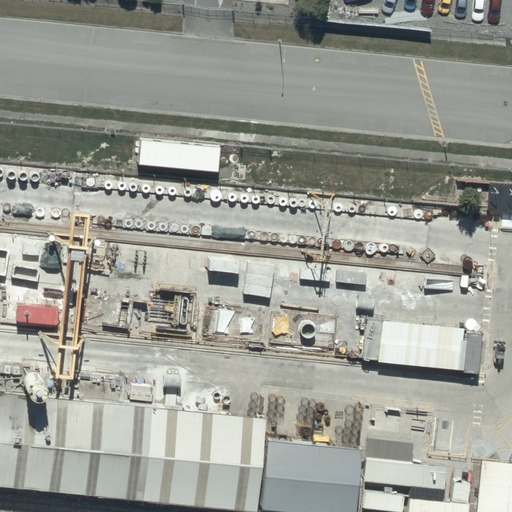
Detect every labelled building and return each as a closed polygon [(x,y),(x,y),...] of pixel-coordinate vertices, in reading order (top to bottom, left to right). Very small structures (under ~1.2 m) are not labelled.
[(17,383),(17,384),(17,385),(17,386),(18,387),(18,388),(19,389),(20,389),(20,390),(21,390),(21,391),(0,388),(0,482),(252,507),(261,414),(105,399),(107,383),(66,379),(64,395),(30,392),(30,391),(31,391),(32,390),(33,389),(34,389),(34,388),(35,387),(35,386),(35,385),(36,384),(36,383),(36,382),(36,381),(36,380),(35,379),(35,378),(34,377),(33,376),(32,375),(31,374),(30,374),(29,373),(28,373),(27,373),(26,373),(25,373),(24,373),(23,374),(22,374),(21,375),(20,375),(20,376),(19,377),(18,377),(18,378),(18,379),(17,379),(17,382),(17,383)] [(350,511),(357,443),(262,435),(256,505),(336,511),(350,511)] [(411,441),(366,437),(362,480),(440,486),(442,464),(410,461),(411,441)] [(511,511),(511,460),(480,458),(475,511),(511,511)] [(450,498),(407,496),(405,511),(465,511),(467,481),(464,481),(464,473),(452,472),(450,498)] [(400,490),(360,488),(359,506),(399,508),(400,490)]
